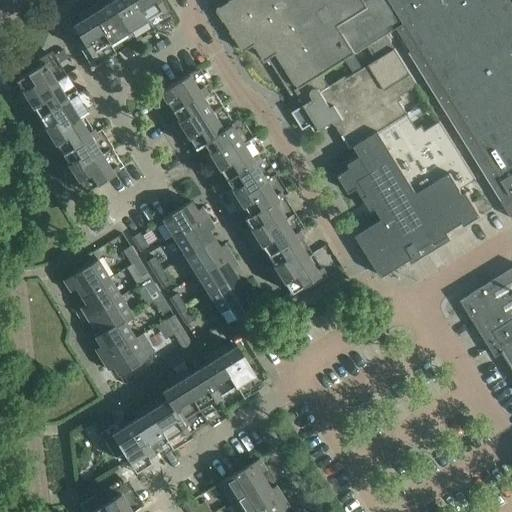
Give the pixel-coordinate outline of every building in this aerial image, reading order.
[(130,36),(149,25),(133,0),(111,0),(109,2),(130,36)] [(133,0),(149,25),(168,13),(160,0),(133,0)] [(230,0),(217,8),(244,51),(249,47),(258,42),(291,93),(295,90),(321,74),(321,73),(367,45),(376,59),(395,48),(387,34),(398,27),(380,0),(230,0)] [(410,52),(422,72),(469,44),(456,23),(445,4),(442,0),(380,0),(398,27),(412,50),(410,52)] [(511,0),(493,0),(456,23),(469,44),(422,72),(501,200),(511,217),(511,0)] [(451,0),(445,4),(456,23),(493,0),(451,0)] [(112,47),(130,36),(109,2),(101,7),(98,1),(88,8),(112,47)] [(88,8),(78,14),(77,14),(80,19),(72,25),(93,59),(112,47),(88,8)] [(304,104),(292,111),(300,124),(308,126),(315,121),(316,123),(407,66),(395,48),(376,59),(347,78),(345,76),(330,86),(321,74),(295,90),(304,104)] [(63,50),(54,55),(59,63),(68,58),(63,50)] [(61,77),(49,58),(15,79),(20,88),(15,91),(21,102),(61,77)] [(102,74),(108,70),(103,60),(96,64),(102,74)] [(407,66),(316,123),(320,129),(333,121),(342,135),(344,134),(352,146),(407,113),(400,101),(401,96),(418,85),(407,66)] [(171,110),(205,89),(203,85),(197,89),(188,73),(154,94),(161,105),(166,102),(171,110)] [(72,95),(61,77),(21,102),(28,112),(33,109),(38,117),(72,95)] [(217,107),(205,89),(171,110),(176,118),(171,122),(177,132),(217,107)] [(84,114),(72,95),(38,117),(43,125),(38,128),(44,138),(84,114)] [(177,132),(183,142),(189,139),(194,148),(202,143),(202,142),(228,125),(227,124),(217,107),(177,132)] [(352,168),(339,175),(350,192),(358,187),(372,210),(376,207),(383,219),(362,232),(357,235),(382,277),(388,273),(422,252),(420,249),(431,242),(433,245),(449,235),(447,231),(462,221),(465,225),(481,215),(467,192),(463,194),(460,189),(476,179),(440,121),(424,131),(417,129),(407,113),(352,146),(352,147),(355,145),(361,156),(349,163),(352,168)] [(56,145),(61,153),(95,132),(84,114),(44,138),(50,148),(56,145)] [(235,119),(227,124),(228,125),(202,142),(202,143),(207,150),(202,153),(208,163),(248,139),(235,119)] [(107,150),(95,132),(61,153),(66,161),(61,165),(67,175),(107,150)] [(259,157),(248,139),(208,163),(214,174),(219,170),(225,179),(259,157)] [(79,182),(84,191),(119,169),(107,150),(67,175),(73,185),(79,182)] [(270,176),(259,157),(225,179),(230,187),(224,190),(231,200),(270,176)] [(231,200),(237,210),(237,211),(242,207),(247,215),(278,197),(279,198),(283,196),(270,176),(231,200)] [(289,215),(279,198),(278,197),(247,215),(243,217),(249,226),(243,229),(250,240),(289,215)] [(207,216),(201,207),(201,206),(196,209),(190,200),(161,218),(173,237),(207,216)] [(301,233),(289,215),(250,240),(256,250),(261,247),(266,255),(301,233)] [(173,237),(185,256),(213,238),(208,230),(213,226),(207,216),(173,237)] [(132,237),(140,250),(148,246),(139,232),(132,237)] [(312,252),(301,233),(266,255),(271,263),(266,266),(273,276),(312,252)] [(196,274),(230,253),(223,243),(218,246),(213,238),(185,256),(196,274)] [(138,259),(130,246),(122,251),(131,264),(138,259)] [(324,271),(312,252),(273,276),(279,287),(284,283),(290,292),(324,271)] [(196,274),(207,292),(236,275),(231,266),(236,263),(230,253),(196,274)] [(147,261),(155,274),(162,269),(154,256),(147,261)] [(80,295),(108,278),(96,259),(63,280),(70,290),(75,287),(80,295)] [(147,273),(138,259),(131,264),(139,277),(147,273)] [(511,267),(461,299),(496,356),(503,352),(511,366),(511,267)] [(155,274),(163,288),(171,283),(162,269),(155,274)] [(261,301),(260,300),(254,290),(248,280),(247,280),(241,271),(236,275),(207,292),(226,322),(261,301)] [(86,317),(120,296),(108,278),(80,295),(85,304),(80,307),(86,317)] [(161,296),(153,283),(145,287),(154,301),(161,296)] [(169,298),(178,311),(185,306),(177,293),(169,298)] [(132,315),(120,296),(86,317),(92,327),(98,324),(102,331),(94,336),(95,337),(132,315)] [(169,309),(161,296),(154,301),(162,314),(169,309)] [(178,311),(186,324),(194,320),(185,306),(178,311)] [(101,359),(135,338),(124,320),(132,315),(95,337),(100,345),(95,348),(101,359)] [(173,315),(165,319),(183,348),(190,343),(173,315)] [(112,366),(118,375),(154,352),(143,333),(135,338),(101,359),(107,369),(112,366)] [(213,351),(238,391),(240,395),(260,383),(236,345),(227,350),(224,345),(213,351)] [(220,402),(238,391),(213,351),(203,358),(206,363),(198,368),(220,402)] [(201,414),(220,402),(198,368),(190,373),(187,368),(177,374),(201,414)] [(161,391),(166,399),(167,399),(183,425),(184,425),(201,414),(177,374),(166,380),(170,386),(161,391)] [(189,432),(184,425),(183,425),(167,399),(166,399),(159,404),(155,398),(145,405),(170,444),(189,432)] [(152,456),(170,444),(145,405),(135,411),(138,416),(130,422),(152,456)] [(148,458),(152,456),(130,422),(122,427),(119,422),(108,428),(122,451),(129,462),(144,452),(148,458)] [(114,456),(122,451),(108,428),(101,433),(100,432),(99,432),(114,456)] [(258,458),(217,483),(229,502),(236,498),(265,480),(259,472),(265,469),(258,458)] [(265,480),(236,498),(229,502),(235,511),(254,511),(281,495),(275,485),(270,488),(265,480)] [(94,494),(79,504),(83,511),(88,511),(91,510),(91,511),(130,511),(137,508),(130,497),(125,489),(100,505),(94,494)] [(284,511),(282,509),(288,505),(281,495),(254,511),(284,511)] [(183,504),(188,511),(199,505),(194,497),(183,504)]
